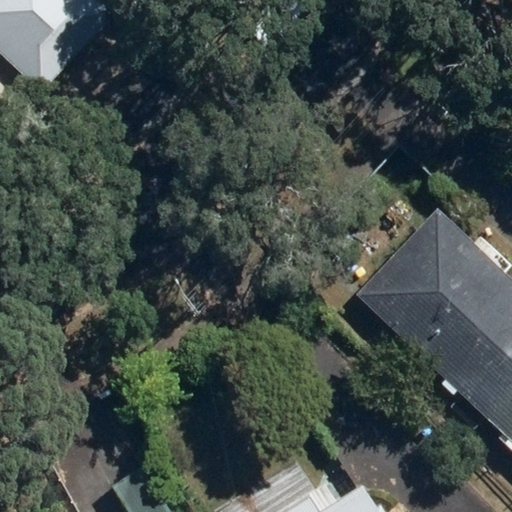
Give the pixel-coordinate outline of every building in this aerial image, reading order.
[(121,14),(107,0),(0,0),(0,49),(43,92),(121,14)] [(126,0),(141,13),(153,0),(126,0)] [(511,267),(447,206),(366,293),(511,430),(511,267)] [(178,511),(140,460),(100,490),(117,511),(178,511)] [(329,482),(287,511),(398,511),(376,482),(345,504),(329,482)]
